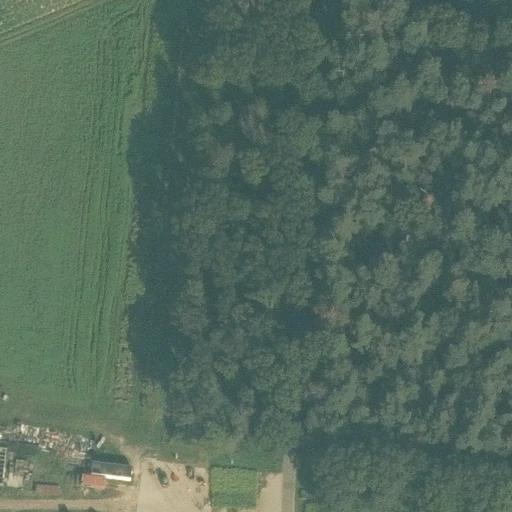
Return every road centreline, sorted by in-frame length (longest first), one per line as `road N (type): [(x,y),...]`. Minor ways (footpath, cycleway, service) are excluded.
road 1 (unclassified): [(286,511),(328,0)]
road 2 (track): [(511,511),(287,471)]
